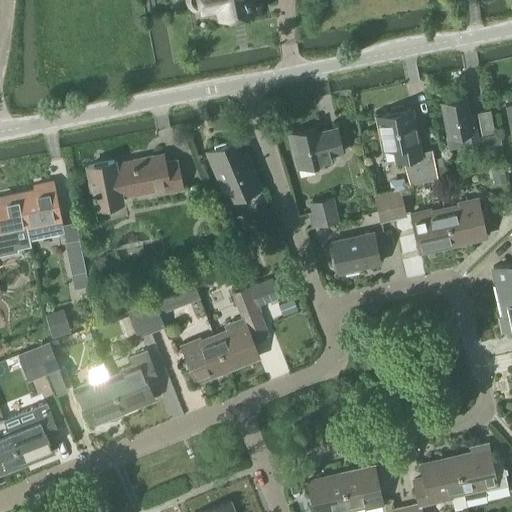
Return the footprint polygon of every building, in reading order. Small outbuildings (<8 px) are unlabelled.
[(196,6),(198,7),(201,6),(202,10),(219,6),(221,17),(251,11),(248,0),(189,0),(190,0),(190,2),(191,3),(193,5),(194,6),(196,6)] [(473,114),(470,114),(467,99),(442,104),(448,136),(446,136),(448,148),(466,145),(466,144),(478,142),(473,114)] [(411,109),(407,110),(404,106),(391,108),(390,113),(377,115),(384,149),(394,147),(398,160),(404,159),(410,184),(438,177),(432,150),(420,152),(411,109)] [(329,156),(343,153),(337,127),(323,131),(324,132),(318,133),(316,127),(289,134),(297,168),(331,160),(329,156)] [(483,146),(501,143),(499,132),(481,135),(483,146)] [(246,154),(240,157),(233,141),(207,151),(228,201),(260,188),(246,154)] [(124,202),(123,195),(165,187),(166,192),(182,189),(176,161),(164,163),(162,155),(132,161),(132,163),(115,166),(113,160),(87,166),(95,208),(102,207),(102,209),(116,206),(116,204),(124,202)] [(29,239),(62,232),(52,182),(34,185),(35,189),(19,192),(26,228),(27,228),(29,239)] [(399,191),(386,194),(392,218),(404,216),(399,191)] [(0,253),(16,250),(16,247),(30,244),(29,239),(27,228),(26,228),(19,192),(4,195),(4,199),(0,200),(0,253)] [(380,221),(392,218),(386,194),(374,197),(380,221)] [(311,226),(339,219),(333,197),(309,203),(311,212),(308,213),(311,226)] [(453,244),(486,236),(477,199),(458,203),(459,205),(445,208),(453,244)] [(430,210),(411,214),(419,252),(453,244),(445,208),(430,212),(430,210)] [(333,245),(328,246),(333,269),(338,268),(339,271),(343,270),(344,273),(358,270),(358,267),(379,262),(372,233),(332,243),(333,245)] [(79,238),(63,241),(69,269),(70,269),(72,280),(74,288),(88,285),(86,277),(83,266),(85,266),(79,238)] [(511,263),(493,268),(501,301),(511,298),(511,263)] [(257,305),(278,296),(271,278),(250,286),(257,305)] [(257,305),(250,286),(232,293),(242,317),(224,323),(227,329),(214,334),(227,369),(259,356),(251,336),(254,335),(247,316),(259,311),(257,305)] [(293,298),(278,304),(282,316),(297,310),(293,298)] [(504,315),(497,317),(501,332),(507,331),(508,334),(511,333),(511,298),(501,301),(504,315)] [(151,332),(165,327),(153,299),(140,304),(151,332)] [(137,338),(151,332),(140,304),(126,310),(137,338)] [(195,382),(227,369),(214,334),(199,340),(198,339),(181,346),(195,382)] [(46,374),(60,368),(49,341),(34,347),(46,374)] [(34,347),(18,353),(29,381),(46,374),(34,347)] [(108,377),(122,412),(153,399),(147,384),(157,380),(145,350),(127,357),(131,366),(120,370),(121,372),(108,377)] [(122,412),(108,377),(102,362),(87,368),(92,381),(75,388),(90,424),(122,412)] [(46,402),(3,420),(7,431),(21,465),(52,452),(46,437),(57,432),(46,402)] [(0,472),(21,465),(7,431),(3,420),(0,420),(0,472)] [(473,452),(456,456),(464,492),(463,492),(464,499),(486,494),(485,489),(508,484),(502,458),(492,460),(489,444),(471,447),(473,452)] [(450,495),(463,492),(464,492),(456,456),(421,464),(424,478),(413,480),(418,504),(407,507),(407,511),(422,511),(421,505),(430,504),(429,502),(451,497),(450,495)] [(364,511),(364,508),(382,503),(374,466),(340,473),(348,508),(347,508),(348,511),(364,511)] [(333,511),(347,508),(348,508),(340,473),(307,481),(314,511),(333,511)] [(233,511),(229,502),(203,511),(233,511)]
